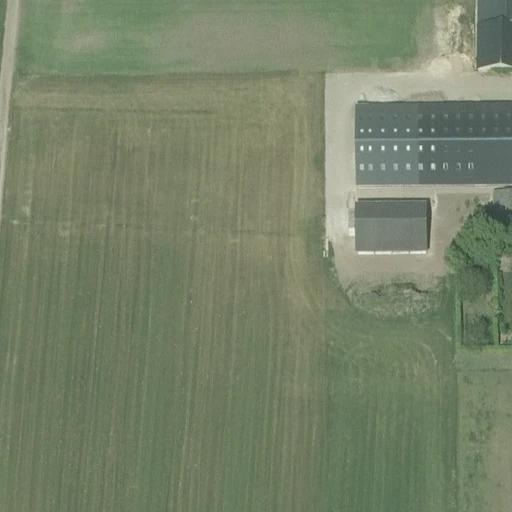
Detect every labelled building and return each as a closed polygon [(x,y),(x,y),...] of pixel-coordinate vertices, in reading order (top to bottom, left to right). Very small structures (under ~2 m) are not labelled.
[(511,0),(476,0),(477,75),(511,74),(511,0)] [(193,97),(194,72),(123,70),(122,94),(193,97)] [(511,107),(354,109),(355,190),(511,188),(511,107)] [(511,195),(493,196),(494,236),(511,235),(511,195)] [(371,250),(425,249),(425,210),(371,211),(371,250)] [(511,254),(498,254),(498,272),(511,271),(511,254)]
